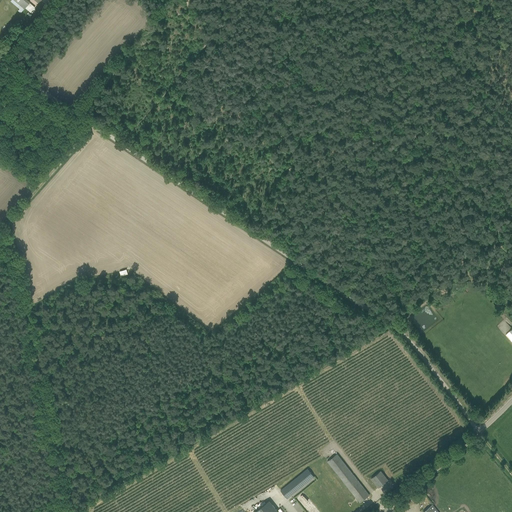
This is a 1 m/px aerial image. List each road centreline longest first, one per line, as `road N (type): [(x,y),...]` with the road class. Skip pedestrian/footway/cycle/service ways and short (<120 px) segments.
road 1 (track): [(121,143),(346,295)]
road 2 (track): [(6,225),(60,487)]
road 3 (track): [(346,295),(403,334),(511,474)]
road 4 (unclassified): [(385,511),(511,400)]
road 5 (track): [(94,124),(0,231)]
